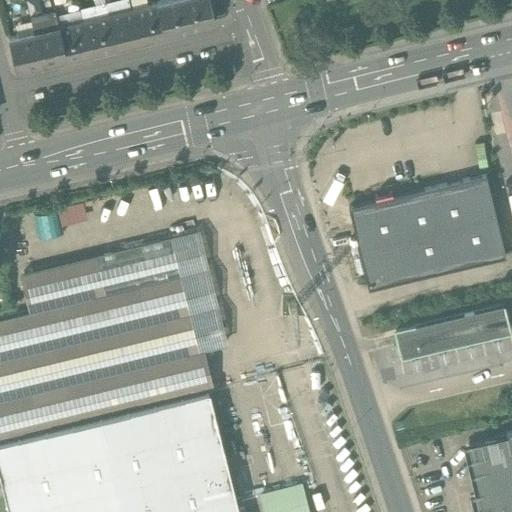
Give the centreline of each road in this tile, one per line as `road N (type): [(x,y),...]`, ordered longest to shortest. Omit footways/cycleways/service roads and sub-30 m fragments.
road 1 (residential): [(271,108),(287,193),(396,511)]
road 2 (unknown): [(299,407),(217,223),(191,213),(157,214),(40,248)]
road 3 (primary): [(27,168),(271,108)]
road 4 (residential): [(6,91),(250,34)]
road 5 (primary): [(271,108),(511,48)]
